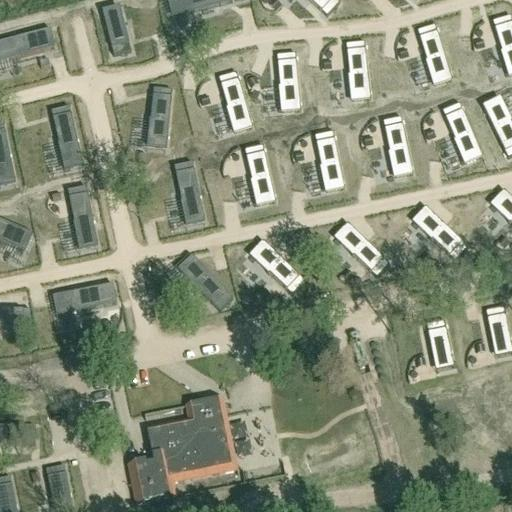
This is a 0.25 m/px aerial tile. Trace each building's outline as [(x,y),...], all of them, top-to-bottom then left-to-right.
[(174,21),(232,6),(230,0),(178,0),(169,3),(174,21)] [(305,0),(324,18),(338,4),(334,0),(305,0)] [(122,19),(104,23),(114,60),(131,56),(122,19)] [(511,26),(510,20),(492,26),(509,80),(511,79),(511,26)] [(435,29),(417,35),(434,89),(452,84),(435,29)] [(51,33),(0,46),(0,66),(55,52),(51,33)] [(364,46),(346,48),(352,105),(370,103),(364,46)] [(295,58),(277,60),(282,116),(301,114),(295,58)] [(47,63),(39,65),(41,72),(49,70),(47,63)] [(236,77),(218,82),(234,137),(252,132),(236,77)] [(167,151),(172,94),(153,92),(151,123),(149,123),(147,149),(167,151)] [(511,128),(499,103),(483,112),(508,163),(511,160),(511,128)] [(459,108),(442,115),(465,168),(482,160),(459,108)] [(69,111),(51,115),(58,147),(57,147),(63,172),(82,167),(69,111)] [(401,122),(383,126),(395,181),(413,178),(401,122)] [(3,128),(0,128),(0,187),(15,185),(3,128)] [(333,137),(314,140),(326,196),(344,192),(333,137)] [(263,150),(244,154),(257,210),(275,206),(263,150)] [(185,228),(204,224),(192,167),(174,171),(181,205),(180,205),(185,228)] [(86,191),(67,195),(74,227),(73,227),(78,252),(97,248),(86,191)] [(511,202),(505,195),(492,209),(511,228),(511,202)] [(59,196),(51,198),(53,206),(61,204),(59,196)] [(427,212),(414,226),(455,265),(468,252),(427,212)] [(0,223),(0,245),(23,255),(31,237),(0,223)] [(349,229),(336,242),(377,282),(390,269),(349,229)] [(264,246),(251,260),(292,299),(305,286),(264,246)] [(198,293),(219,315),(233,303),(194,261),(179,275),(197,294),(198,293)] [(113,288),(55,300),(59,319),(117,307),(113,288)] [(504,311),(485,315),(493,352),(511,349),(504,311)] [(0,313),(0,331),(30,332),(30,314),(0,313)] [(444,325),(426,329),(434,366),(452,362),(444,325)] [(146,461),(128,464),(137,509),(178,501),(175,487),(201,482),(239,474),(222,387),(184,394),(187,408),(137,418),(146,461)] [(0,430),(0,449),(36,449),(35,430),(0,430)] [(54,511),(72,508),(64,470),(46,474),(54,511)] [(31,478),(33,486),(41,484),(39,476),(31,478)] [(0,482),(0,511),(16,511),(10,481),(0,482)]
